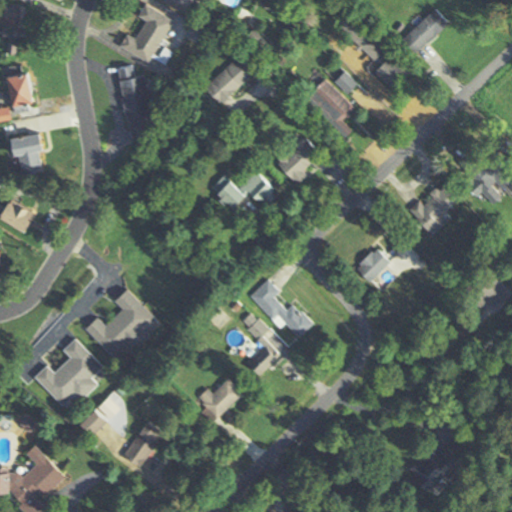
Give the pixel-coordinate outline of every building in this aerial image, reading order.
[(144,19),(134,38),(125,33),(118,46),(149,61),(172,18),(143,3),(136,15),(144,19)] [(0,36),(6,37),(5,53),(16,53),(17,38),(24,38),(26,7),(1,5),(0,13),(0,36)] [(446,21),(432,7),(400,39),(413,53),(446,21)] [(335,24),(371,60),(383,49),(347,12),(335,24)] [(256,66),(239,50),(204,87),(221,103),(256,66)] [(372,71),(389,88),(406,71),(389,53),(372,71)] [(144,73),(134,74),(132,63),(117,65),(126,125),(151,121),(144,73)] [(2,76),(9,106),(30,100),(23,71),(2,76)] [(355,82),(342,71),(332,81),(346,93),(355,82)] [(335,127),(353,108),(322,78),(304,97),(335,127)] [(20,175),(43,170),(35,132),(6,137),(10,156),(16,155),(20,175)] [(295,184),(323,156),(302,135),(274,163),(295,184)] [(481,146),(460,166),(476,184),(470,189),(485,205),(511,179),(481,146)] [(227,179),(214,193),(231,210),(247,192),(258,203),(272,189),(253,170),(236,188),(227,179)] [(407,208),(423,229),(460,202),(444,181),(407,208)] [(0,219),(22,232),(33,212),(5,196),(0,205),(0,219)] [(367,282),(387,261),(373,247),(352,267),(367,282)] [(461,296),(482,309),(500,281),(479,267),(461,296)] [(250,294),(294,339),(311,323),(291,302),(284,308),(273,297),(279,292),(266,278),(250,294)] [(104,324),(96,315),(85,327),(116,360),(157,322),(125,287),(113,299),(121,308),(104,324)] [(255,335),(263,328),(251,313),(243,320),(255,335)] [(62,405),(74,393),(81,399),(96,385),(90,378),(102,366),(74,336),(61,348),(69,356),(53,371),(46,364),(34,375),(62,405)] [(243,360),(258,374),(277,355),(263,340),(243,360)] [(210,391),(206,387),(195,396),(213,416),(240,392),(226,377),(210,391)] [(163,433),(147,420),(119,452),(135,466),(163,433)] [(63,476),(33,444),(26,450),(26,454),(35,463),(21,475),(17,471),(8,471),(6,468),(0,468),(0,492),(5,492),(23,511),(46,511),(47,511),(30,493),(44,494),(63,476)] [(423,488),(452,470),(436,444),(407,462),(423,488)]
